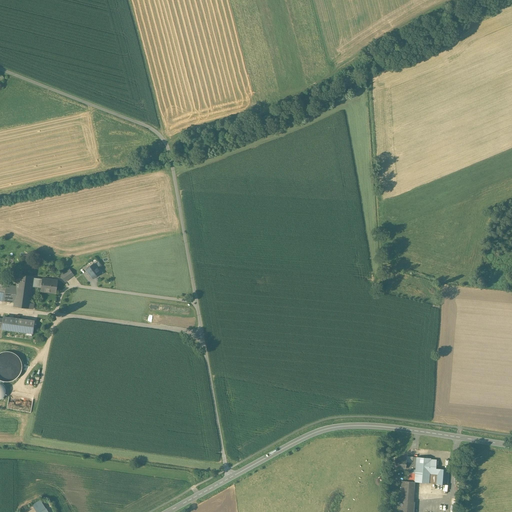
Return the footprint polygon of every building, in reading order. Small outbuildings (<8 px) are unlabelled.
[(94,264),(86,270),(92,279),(100,273),(94,264)] [(69,270),(61,276),(65,282),(73,275),(69,270)] [(33,277),(19,275),(17,286),(15,303),(14,306),(33,309),(33,304),(29,304),(32,284),(42,286),(43,279),(33,278),(33,277)] [(51,280),(48,280),(48,279),(43,279),(42,286),(41,291),(41,290),(55,292),(55,293),(57,281),(51,280)] [(17,286),(0,284),(0,301),(15,303),(17,286)] [(18,319),(4,317),(3,319),(2,329),(16,331),(18,319)] [(34,321),(18,319),(16,331),(26,332),(32,333),(34,321)] [(0,383),(7,386),(8,383),(20,377),(23,366),(17,353),(6,350),(0,353),(0,383)] [(0,398),(8,396),(6,387),(5,388),(3,383),(0,383),(0,398)] [(431,458),(416,457),(416,463),(416,468),(430,469),(430,459),(431,458)] [(406,460),(395,459),(394,467),(405,468),(406,462),(406,460)] [(430,469),(416,468),(415,469),(414,482),(415,482),(429,483),(429,474),(430,469)] [(449,470),(437,469),(430,469),(429,474),(437,475),(436,484),(447,485),(449,470)] [(408,481),(402,481),(399,511),(413,511),(414,502),(413,502),(415,482),(414,482),(408,481)]
